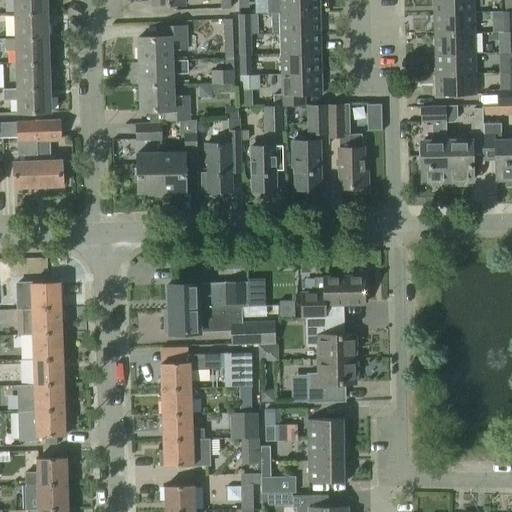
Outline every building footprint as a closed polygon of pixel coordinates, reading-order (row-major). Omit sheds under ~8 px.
[(45,0),(13,0),(14,15),(46,14),(45,0)] [(246,0),(238,0),(239,9),(247,9),(246,0)] [(269,0),(270,15),(279,14),(319,13),(318,0),(269,0)] [(473,0),(433,0),(433,15),(474,14),(473,0)] [(319,13),(279,14),(279,35),(319,34),(319,13)] [(46,14),(14,15),(15,40),(46,39),(46,14)] [(474,14),(433,15),(434,35),(474,34),(474,14)] [(252,15),(239,16),(239,36),(253,35),(252,15)] [(162,38),(136,39),(137,64),(171,62),(171,51),(186,50),(185,26),(162,27),(162,38)] [(504,27),(491,28),(492,49),(505,49),(504,27)] [(319,34),(279,35),(280,55),(320,54),(319,34)] [(474,34),(434,35),(434,56),(475,55),(474,34)] [(253,35),(239,36),(240,56),(253,56),(253,35)] [(46,39),(15,40),(3,40),(4,51),(15,51),(16,65),(47,64),(46,39)] [(263,48),(262,68),(272,68),(272,49),(263,48)] [(320,54),(280,55),(280,75),(320,74),(320,54)] [(475,55),(434,56),(435,76),(475,75),(475,55)] [(186,61),(171,62),(137,64),(138,73),(131,73),(132,85),(138,85),(138,88),(172,86),(172,75),(187,74),(186,61)] [(249,62),(240,62),(241,76),(249,76),(249,62)] [(47,64),(16,65),(17,90),(48,89),(47,64)] [(232,70),(211,71),(211,84),(232,84),(232,70)] [(281,96),(273,96),(274,107),(304,106),(304,96),(321,96),(320,74),(280,75),(281,96)] [(475,75),(435,76),(435,97),(476,96),(475,75)] [(249,76),(241,76),(241,90),(249,90),(249,76)] [(172,98),(172,86),(138,88),(138,91),(135,91),(136,101),(139,101),(139,112),(165,111),(165,122),(188,121),(187,97),(172,98)] [(17,90),(3,90),(3,101),(17,101),(17,115),(49,114),(48,89),(17,90)] [(350,106),(327,107),(328,135),(328,138),(339,138),(339,148),(347,148),(347,136),(351,136),(350,106)] [(381,106),(366,106),(367,132),(382,132),(381,106)] [(237,107),(229,107),(229,120),(237,120),(237,107)] [(283,107),(263,108),(264,131),(284,131),(283,107)] [(327,107),(308,107),(308,135),(328,135),(327,107)] [(432,142),(421,143),(422,183),(447,183),(446,144),(445,123),(445,107),(421,108),(421,124),(432,123),(432,142)] [(482,112),(473,112),(473,120),(470,120),(471,141),(483,142),(483,125),(482,112)] [(58,122),(34,123),(38,188),(62,187),(60,161),(49,162),(48,143),(59,142),(58,122)] [(196,130),(199,134),(204,134),(208,130),(208,125),(204,122),(199,122),(196,125),(196,130)] [(24,163),(13,164),(14,189),(38,188),(34,123),(17,124),(18,139),(19,156),(23,156),(24,163)] [(160,124),(136,125),(137,141),(160,140),(160,124)] [(495,140),(501,140),(501,138),(501,124),(483,125),(483,142),(495,142),(495,140)] [(228,145),(204,146),(204,163),(207,163),(208,193),(231,192),(231,175),(241,175),(240,131),(228,132),(228,145)] [(196,135),(184,135),(184,149),(196,149),(196,135)] [(350,150),(338,150),(339,189),(355,189),(356,194),(368,194),(367,172),(363,172),(363,149),(361,149),(361,136),(349,136),(350,150)] [(300,143),(292,143),(293,168),(295,168),(295,191),(306,191),(307,195),(316,195),(317,191),(320,191),(319,142),(314,143),(312,139),(303,140),(300,143)] [(484,168),(484,165),(483,142),(471,141),(458,142),(458,143),(446,144),(447,183),(472,182),(471,168),(484,168)] [(511,186),(511,141),(495,142),(483,142),(484,165),(495,165),(496,182),(506,182),(506,186),(511,186)] [(284,147),(250,148),(251,192),(276,191),(275,173),(285,173),(284,147)] [(184,153),(161,154),(161,196),(176,196),(176,193),(185,193),(184,153)] [(161,154),(137,154),(137,194),(147,194),(147,196),(161,196),(161,154)] [(314,293),(301,293),(301,318),(305,318),(335,318),(335,306),(364,305),(363,277),(323,278),(314,278),(314,293)] [(60,283),(31,284),(31,310),(61,309),(60,283)] [(226,284),(168,286),(168,310),(198,309),(226,308),(226,284)] [(247,298),(247,308),(265,307),(264,298),(247,298)] [(31,310),(17,311),(18,336),(32,336),(61,334),(61,309),(31,310)] [(169,310),(164,310),(165,334),(169,334),(169,335),(199,334),(199,321),(198,309),(168,310),(169,310)] [(242,311),(227,311),(227,320),(233,320),(234,344),(274,343),(274,324),(242,325),(242,311)] [(339,318),(335,318),(305,318),(306,347),(317,347),(317,360),(355,360),(355,336),(339,336),(339,318)] [(61,334),(32,336),(33,361),(62,360),(61,334)] [(250,353),(239,353),(239,388),(251,388),(250,353)] [(188,363),(160,364),(161,391),(190,390),(201,390),(201,380),(190,380),(189,370),(219,369),(219,355),(188,355),(188,363)] [(62,360),(33,361),(29,361),(29,371),(33,371),(34,386),(63,385),(62,360)] [(318,374),(306,374),(307,403),(341,403),(341,385),(356,385),(355,360),(317,360),(318,374)] [(34,386),(19,387),(19,412),(22,412),(64,411),(63,385),(34,386)] [(251,388),(239,388),(240,414),(251,414),(251,388)] [(190,390),(161,391),(162,416),(191,415),(190,390)] [(65,436),(64,411),(22,412),(19,412),(20,441),(37,440),(37,437),(65,436)] [(251,414),(240,414),(240,439),(251,439),(251,414)] [(191,430),(191,415),(162,416),(163,441),(204,440),(203,430),(191,430)] [(346,420),(307,420),(307,441),(346,441),(346,420)] [(274,426),(264,426),(265,442),(274,442),(274,426)] [(251,439),(240,439),(240,465),(252,464),(251,439)] [(164,467),(208,466),(208,440),(204,440),(163,441),(163,446),(159,447),(160,467),(164,466),(164,467)] [(346,441),(307,441),(308,462),(346,461),(346,441)] [(279,447),(260,447),(260,462),(270,462),(270,457),(280,456),(279,447)] [(37,472),(24,472),(25,486),(66,485),(66,459),(37,460),(37,472)] [(346,461),(308,462),(308,483),(347,482),(346,461)] [(260,474),(260,478),(261,478),(270,478),(270,462),(260,462),(260,474)] [(261,485),(261,478),(260,478),(260,474),(241,474),(241,511),(253,511),(252,485),(261,485)] [(66,485),(25,486),(25,497),(38,496),(38,511),(67,510),(66,485)] [(194,511),(193,486),(164,488),(165,511),(194,511)] [(328,497),(291,497),(291,510),(296,510),(295,511),(346,511),(347,508),(328,509),(328,497)]
